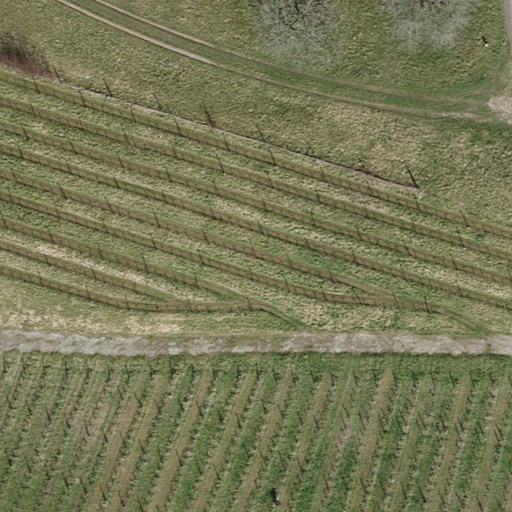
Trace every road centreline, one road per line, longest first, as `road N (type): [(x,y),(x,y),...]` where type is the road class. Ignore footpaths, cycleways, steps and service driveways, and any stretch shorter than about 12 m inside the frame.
road 1 (track): [(511,345),(0,339)]
road 2 (track): [(511,113),(411,104),(276,75),(75,0)]
